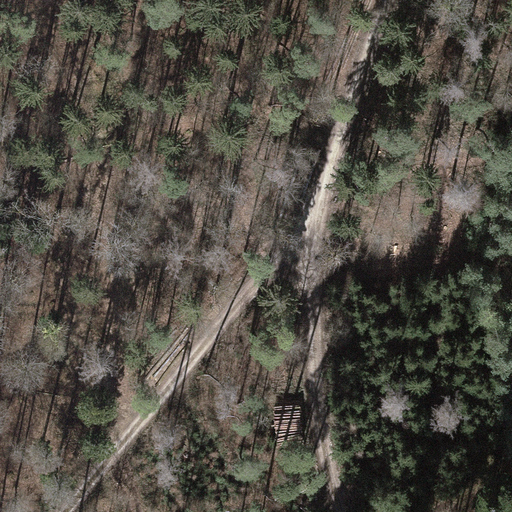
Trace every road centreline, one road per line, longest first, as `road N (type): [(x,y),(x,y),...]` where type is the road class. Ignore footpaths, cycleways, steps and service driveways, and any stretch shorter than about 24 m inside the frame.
road 1 (track): [(384,0),(322,178),(70,511)]
road 2 (track): [(322,178),(317,373),(342,511)]
